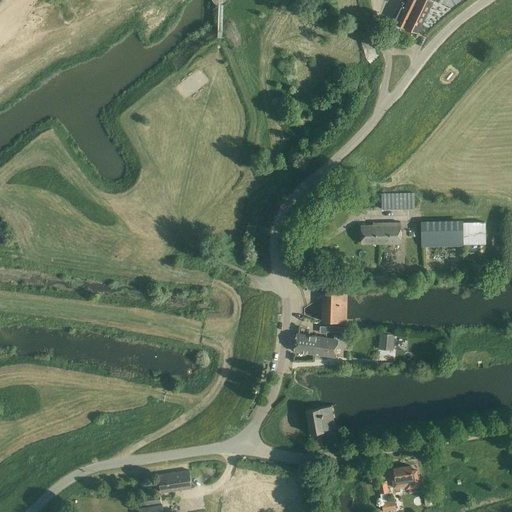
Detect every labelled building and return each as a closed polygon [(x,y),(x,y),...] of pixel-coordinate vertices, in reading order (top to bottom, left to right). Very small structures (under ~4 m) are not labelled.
[(393,25),(392,29),(393,32),(409,38),(411,32),(400,28),(401,26),(417,33),(433,1),(431,0),(408,0),(404,10),(400,9),(394,22),(393,25)] [(365,59),(370,64),(377,59),(372,53),(370,43),(370,36),(362,35),(361,43),(365,59)] [(382,209),(404,209),(415,209),(414,193),(381,194),(382,209)] [(422,224),(422,245),(486,244),(485,222),(422,224)] [(400,223),(373,223),(373,225),(360,226),(361,244),(401,243),(400,223)] [(494,237),(494,247),(508,247),(508,238),(494,237)] [(323,299),(322,321),(345,322),(345,321),(344,321),(345,294),(346,294),(346,293),(329,293),(329,290),(326,290),(325,293),(319,292),(319,299),(323,299)] [(317,336),(296,333),(294,351),(315,354),(317,336)] [(315,354),(335,357),(337,347),(346,348),(347,336),(334,334),(334,339),(317,336),(315,354)] [(381,334),(380,347),(393,348),(394,335),(381,334)] [(307,409),(306,409),(310,434),(311,434),(311,433),(335,429),(331,405),(307,410),(307,409)] [(394,471),(391,472),(394,488),(400,487),(408,486),(409,489),(420,487),(418,477),(417,471),(411,471),(411,466),(394,469),(394,471)] [(189,470),(159,475),(161,492),(192,488),(189,470)] [(386,481),(378,483),(383,511),(396,509),(394,501),(390,501),(386,481)] [(161,503),(160,494),(145,497),(146,505),(161,503)] [(180,500),(182,511),(208,511),(205,496),(180,500)]
